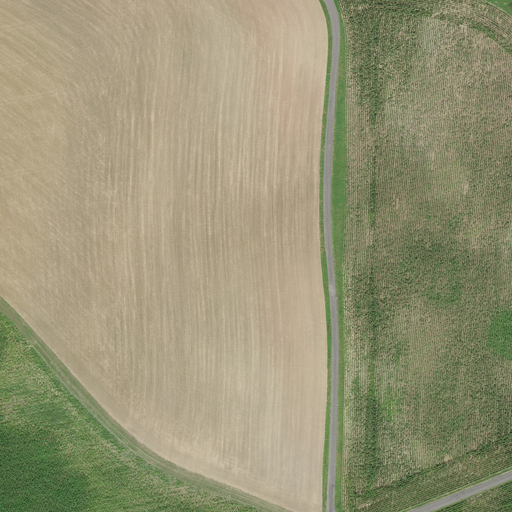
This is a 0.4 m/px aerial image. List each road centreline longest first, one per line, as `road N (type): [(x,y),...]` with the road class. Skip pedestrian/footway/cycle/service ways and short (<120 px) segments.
road 1 (unclassified): [(325,0),(334,20),(325,218),(333,309),(330,511)]
road 2 (track): [(0,303),(135,454),(281,511)]
